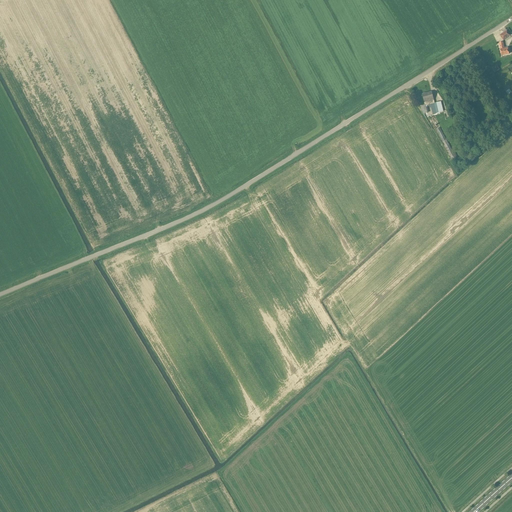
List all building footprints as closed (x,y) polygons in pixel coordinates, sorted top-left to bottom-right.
[(510,36),(507,31),(500,35),(503,40),(509,36),(510,37),(511,36),(511,35),(510,36)] [(503,42),(499,43),(500,50),(501,56),(509,54),(508,48),(505,48),(505,47),(504,48),(503,42)] [(463,92),(458,81),(455,83),(460,93),(463,92)] [(431,92),(423,94),(425,102),(429,101),(430,105),(432,113),(433,115),(435,115),(434,112),(439,111),(439,112),(443,111),(441,102),(434,104),(431,92)] [(456,160),(439,127),(436,129),(453,161),(456,160)]
